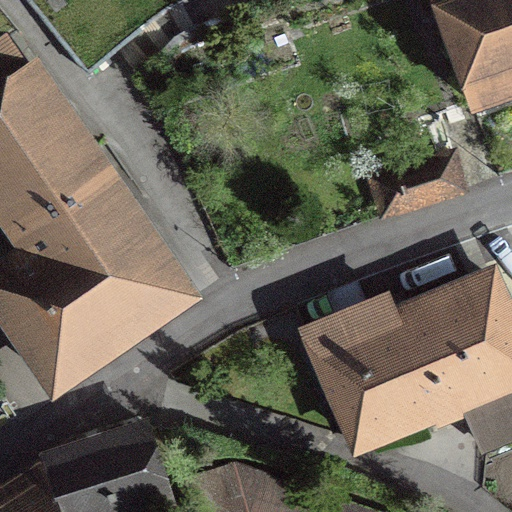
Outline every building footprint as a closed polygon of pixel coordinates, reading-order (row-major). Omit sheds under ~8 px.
[(511,87),(511,0),(434,0),(472,101),(511,87)] [(184,289),(34,69),(0,91),(0,203),(34,252),(0,275),(0,302),(52,379),(184,289)] [(394,174),(374,181),(384,210),(403,204),(404,208),(464,188),(453,152),(394,172),(394,174)] [(511,308),(501,283),(400,324),(387,295),(305,329),(352,438),(459,394),(482,448),(511,435),(511,308)] [(109,511),(170,492),(148,425),(44,460),(49,475),(0,505),(0,511),(109,511)]
